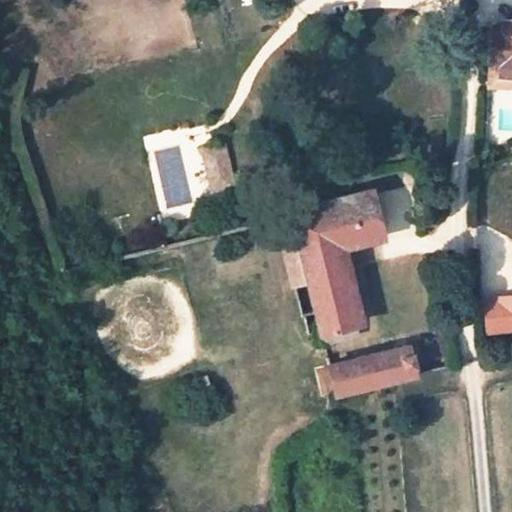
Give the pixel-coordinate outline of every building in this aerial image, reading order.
[(511,62),(511,20),(503,20),(502,23),(502,32),(492,32),(489,32),(488,62),(511,62)] [(497,23),(492,29),(492,32),(502,32),(502,23),(497,23)] [(511,62),(488,62),(488,75),(511,75),(511,62)] [(209,194),(233,188),(222,144),(198,150),(209,194)] [(320,207),(352,199),(348,181),(316,189),(320,207)] [(290,214),(306,282),(319,332),(355,324),(337,243),(379,231),(370,195),(352,199),(320,207),(290,214)] [(270,204),(275,218),(290,214),(286,200),(270,204)] [(290,214),(275,218),(290,285),(306,282),(290,214)] [(355,324),(319,332),(321,343),(357,334),(355,324)] [(404,345),(327,364),(334,393),(404,375),(413,373),(404,345)] [(209,391),(208,388),(205,379),(205,377),(188,382),(192,396),(209,391)]
